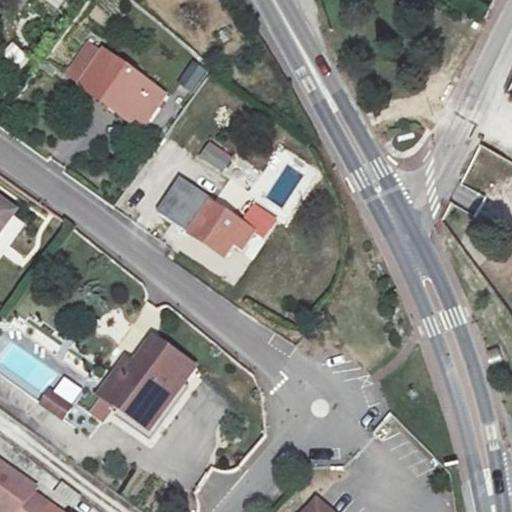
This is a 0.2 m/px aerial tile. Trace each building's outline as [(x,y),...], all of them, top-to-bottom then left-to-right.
[(41,0),(57,11),(64,0),(41,0)] [(12,44),(1,54),(17,70),(27,59),(12,44)] [(167,104),(109,61),(82,95),(142,138),(167,104)] [(198,159),(249,191),(263,169),(242,156),(237,163),(207,144),(198,159)] [(201,171),(169,209),(230,262),(247,242),(254,248),(264,236),(226,203),(231,199),(201,171)] [(24,213),(0,196),(0,238),(3,240),(24,213)] [(151,352),(133,380),(122,397),(112,390),(94,413),(106,422),(140,447),(188,383),(151,352)] [(122,397),(133,380),(123,373),(112,390),(122,397)] [(73,440),(94,413),(84,407),(65,434),(73,440)] [(62,423),(43,409),(38,416),(36,418),(55,433),(62,423)] [(84,449),(106,422),(94,413),(73,440),(84,449)] [(39,511),(28,503),(31,499),(0,474),(0,511),(39,511)] [(333,511),(308,490),(289,511),(333,511)]
